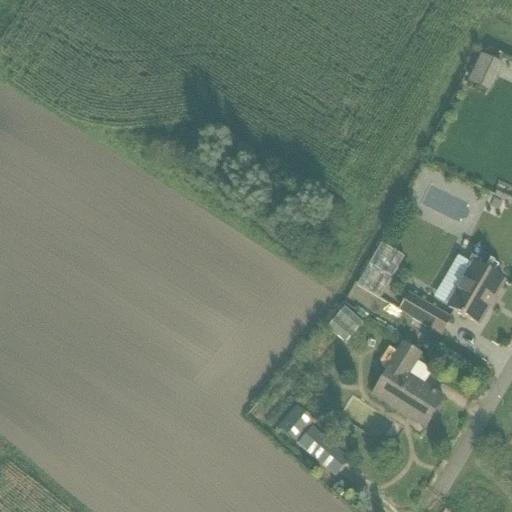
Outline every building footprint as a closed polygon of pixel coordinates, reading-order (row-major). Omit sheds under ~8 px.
[(467,82),(489,92),(503,64),(480,53),(467,82)] [(372,291),(384,295),(393,268),(372,261),(367,276),(375,279),(372,291)] [(449,309),(478,326),(504,283),(474,265),(449,309)] [(441,336),(450,320),(409,296),(400,311),(441,336)] [(328,331),(350,342),(361,320),(339,309),(328,331)] [(444,401),(407,376),(421,355),(405,345),(399,355),(389,349),(381,363),(382,368),(389,371),(374,394),(426,429),(431,421),(433,422),(441,410),(439,408),(444,401)] [(315,425),(296,408),(277,430),(296,447),(315,425)] [(313,430),(298,448),(334,480),(350,463),(313,430)]
